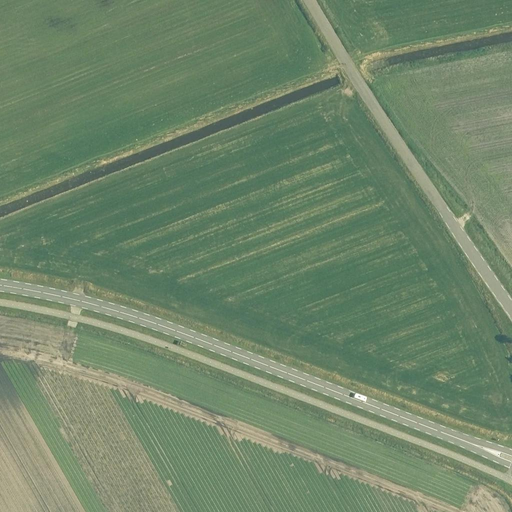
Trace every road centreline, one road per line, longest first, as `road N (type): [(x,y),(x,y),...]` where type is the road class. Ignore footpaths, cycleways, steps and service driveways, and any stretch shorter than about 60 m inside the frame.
road 1 (secondary): [(473,445),(123,314),(0,287)]
road 2 (tertiary): [(511,312),(307,0)]
